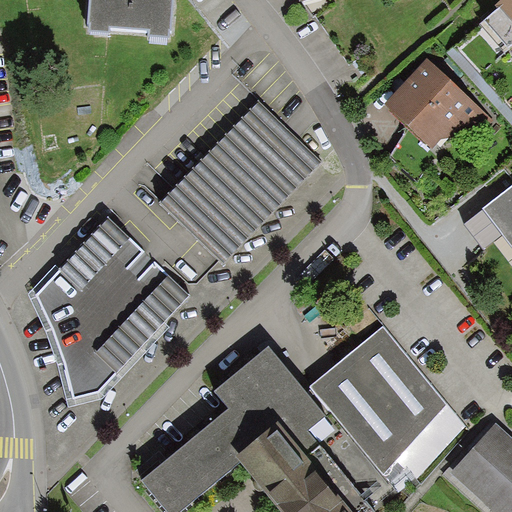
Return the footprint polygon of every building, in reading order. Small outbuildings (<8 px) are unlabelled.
[(170,0),(91,0),(89,38),(112,39),(113,33),(147,35),(147,42),(168,43),(170,0)] [(297,0),(300,9),(328,0),(297,0)] [(511,0),(508,0),(498,9),(500,12),(456,50),(511,113),(511,0)] [(493,120),(427,62),(385,110),(432,151),(440,142),(460,138),(469,129),(479,128),(483,132),(493,120)] [(324,164),(259,103),(162,204),(227,266),(324,164)] [(511,190),(466,226),(485,250),(502,236),(511,248),(511,190)] [(102,220),(56,271),(32,297),(43,321),(54,344),(60,363),(66,385),(69,401),(94,396),(112,373),(184,299),(163,279),(124,240),(102,220)] [(459,419),(383,327),(310,388),(382,473),(397,460),(405,469),(409,465),(418,478),(465,425),(459,419)] [(326,419),(269,349),(216,392),(230,409),(142,479),(168,511),(175,511),(239,461),(281,511),(373,511),(309,433),(326,419)] [(511,511),(511,436),(497,423),(448,476),(487,511),(511,511)]
